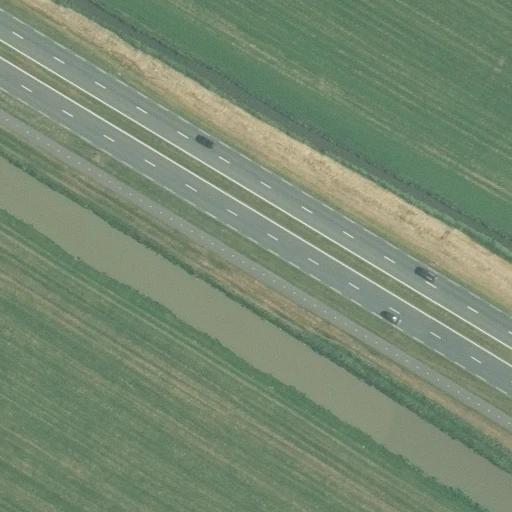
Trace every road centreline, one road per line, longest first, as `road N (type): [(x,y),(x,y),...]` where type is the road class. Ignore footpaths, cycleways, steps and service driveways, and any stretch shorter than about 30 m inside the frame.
road 1 (primary): [(511,332),(0,23)]
road 2 (primary): [(0,71),(511,380)]
